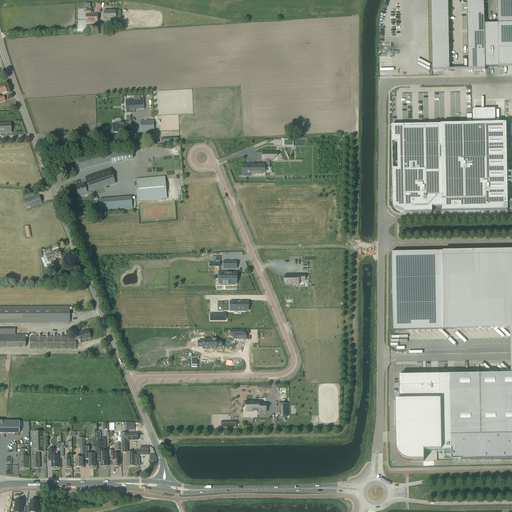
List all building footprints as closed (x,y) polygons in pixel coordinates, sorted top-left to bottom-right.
[(448,15),(447,0),(430,0),(431,16),(448,15)] [(483,0),(466,0),(467,15),(484,15),(483,0)] [(511,0),(496,0),(497,24),(484,24),(485,68),(511,67),(511,0)] [(91,11),(85,11),(85,16),(86,24),(98,23),(97,14),(91,14),(91,11)] [(121,11),(104,11),(104,24),(121,23),(121,11)] [(448,33),(448,15),(431,16),(431,34),(448,33)] [(484,15),(467,15),(467,33),(484,33),(484,15)] [(449,51),(448,33),(431,34),(432,52),(449,51)] [(484,33),(467,33),(468,51),(484,51),(484,33)] [(449,70),(449,51),(432,52),(432,70),(449,70)] [(484,51),(468,51),(468,69),(485,69),(484,51)] [(144,110),(143,99),(130,100),(130,113),(134,113),(134,110),(144,110)] [(153,121),(140,121),(141,132),(153,132),(153,121)] [(114,133),(112,133),(132,132),(131,132),(131,126),(128,126),(128,123),(124,123),(113,124),(113,127),(113,130),(114,130),(114,133)] [(0,133),(11,133),(11,124),(0,124),(0,133)] [(396,126),(391,126),(391,143),(397,143),(397,161),(396,161),(396,164),(397,164),(397,169),(392,169),(392,186),(392,203),(392,204),(393,205),(393,207),(393,208),(394,209),(395,210),(397,211),(398,212),(400,213),(402,213),(404,213),(432,212),(431,207),(442,207),(442,212),(507,211),(505,124),(396,126)] [(108,151),(77,159),(80,169),(111,161),(112,163),(132,159),(131,153),(127,154),(126,149),(109,153),(108,151)] [(245,166),(245,176),(250,176),(250,174),(261,174),(261,168),(269,168),(269,160),(273,160),(273,153),(277,153),(277,152),(262,152),(262,156),(262,160),(266,160),(266,166),(265,166),(265,164),(256,164),(257,166),(245,166)] [(65,169),(61,170),(61,172),(62,178),(70,176),(68,170),(65,171),(65,169)] [(84,185),(76,188),(77,191),(77,192),(78,194),(78,195),(79,196),(79,195),(79,197),(91,193),(91,191),(115,183),(110,169),(86,178),(88,185),(85,186),(84,185)] [(165,177),(136,179),(138,201),(167,198),(165,177)] [(39,196),(24,202),(27,210),(42,204),(39,196)] [(131,197),(99,200),(100,211),(132,208),(131,197)] [(50,247),(43,249),(48,263),(53,261),(53,260),(61,257),(59,251),(52,253),(51,252),(50,247)] [(511,250),(452,252),(391,253),(392,331),(454,330),(509,329),(511,329),(511,250)] [(236,284),(236,273),(220,273),(220,281),(230,281),(230,284),(236,284)] [(304,275),(285,275),(285,282),(286,282),(286,284),(298,284),(298,280),(300,280),(304,280),(304,275)] [(52,277),(47,279),(50,285),(56,283),(54,277),(52,278),(52,277)] [(234,302),(234,311),(248,311),(248,302),(241,302),(241,303),(237,303),(237,302),(234,302)] [(69,307),(0,307),(0,323),(69,323),(69,307)] [(79,337),(76,337),(76,340),(80,340),(80,341),(90,339),(89,331),(85,332),(85,331),(79,333),(79,337)] [(15,335),(0,335),(0,347),(25,347),(25,335),(15,335)] [(76,349),(76,340),(76,337),(30,337),(29,349),(76,349)] [(203,341),(203,349),(209,349),(209,348),(210,348),(212,348),(214,348),(215,348),(217,348),(217,347),(222,347),(222,342),(217,342),(217,340),(211,340),(211,341),(203,341)] [(399,402),(394,402),(395,447),(410,462),(423,462),(423,452),(436,452),(449,451),(450,451),(450,454),(450,460),(450,462),(457,461),(511,460),(511,374),(510,375),(449,376),(399,377),(399,400),(399,402)] [(251,401),(246,401),(246,409),(250,409),(250,411),(266,411),(266,404),(259,404),(259,403),(251,403),(251,401)] [(0,433),(19,434),(20,421),(0,421),(0,433)] [(33,457),(31,457),(31,469),(35,469),(35,470),(38,470),(39,469),(39,453),(43,453),(43,432),(33,433),(33,457)] [(138,433),(121,433),(121,453),(126,453),(127,453),(127,441),(138,440),(138,433)] [(103,440),(97,440),(97,450),(97,463),(100,463),(101,463),(101,467),(103,467),(103,468),(104,468),(105,468),(106,468),(106,467),(107,467),(107,465),(107,452),(106,452),(103,452),(103,450),(103,440)] [(55,449),(48,450),(48,461),(51,461),(52,468),(53,468),(53,469),(55,469),(56,468),(58,468),(58,456),(55,456),(55,449)] [(113,451),(109,451),(109,457),(113,457),(113,467),(119,467),(118,454),(113,455),(113,451)] [(25,457),(25,453),(22,453),(22,457),(20,457),(20,469),(20,470),(21,470),(23,470),(24,470),(24,469),(28,469),(27,457),(25,457)] [(127,453),(126,453),(126,466),(139,466),(139,458),(137,458),(136,455),(134,455),(134,453),(127,453)] [(27,507),(25,511),(36,511),(38,502),(37,502),(37,500),(32,499),(32,501),(31,501),(30,507),(29,507),(27,507)] [(22,502),(22,501),(17,500),(17,501),(15,501),(13,511),(24,511),(25,509),(22,509),(22,508),(23,502),(22,502)]
